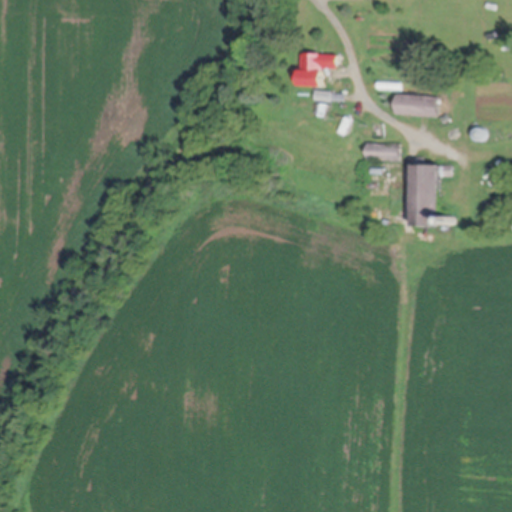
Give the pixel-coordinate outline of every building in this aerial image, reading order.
[(493,35),(501,32),(503,38),(495,41),(493,35)] [(330,56),(347,57),(347,68),(346,68),(346,70),(332,70),(332,73),(333,73),(333,88),(309,88),(310,72),(314,72),(314,69),(312,69),(312,56),(315,56),(315,55),(330,55),(330,56)] [(384,82),(407,82),(407,91),(384,90),(384,82)] [(325,91),(341,92),(340,103),(324,102),(325,91)] [(405,95),(446,98),(445,118),(404,116),(405,95)] [(491,140),(490,141),(489,141),(488,141),(487,141),(486,141),(485,141),(484,141),(484,140),(483,140),(482,139),(482,138),(481,138),(481,137),(481,136),(480,136),(480,135),(480,134),(480,133),(481,132),(481,131),(482,130),(482,129),(483,129),(484,128),(485,128),(486,128),(486,127),(487,127),(488,127),(488,128),(489,128),(490,128),(491,128),(491,129),(492,129),(492,130),(493,130),(493,131),(494,132),(494,133),(494,134),(494,135),(494,136),(494,137),(493,137),(493,138),(493,139),(492,139),(492,140),(491,140)] [(375,144),(408,145),(407,162),(375,162),(375,144)] [(421,229),(422,167),(423,167),(423,159),(432,159),(431,168),(449,168),(449,167),(460,167),(460,177),(449,177),(448,229),(421,229)] [(461,224),(461,225),(460,225),(459,225),(459,226),(458,226),(457,226),(457,225),(456,225),(455,225),(455,224),(454,224),(454,223),(454,222),(454,221),(454,220),(454,219),(455,219),(455,218),(456,218),(456,217),(457,217),(458,217),(459,217),(460,217),(460,218),(461,218),(461,219),(462,219),(462,220),(462,221),(462,222),(462,223),(462,224),(461,224)]
